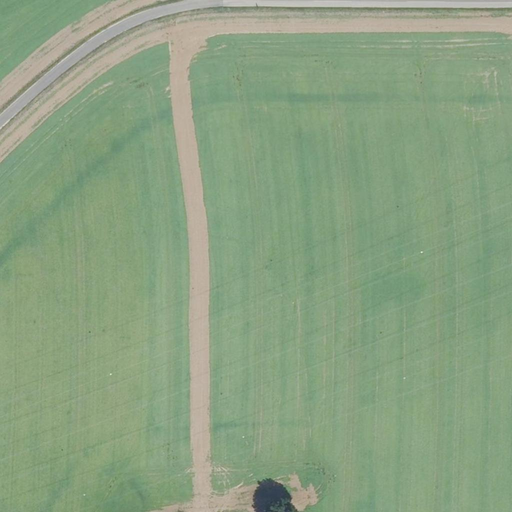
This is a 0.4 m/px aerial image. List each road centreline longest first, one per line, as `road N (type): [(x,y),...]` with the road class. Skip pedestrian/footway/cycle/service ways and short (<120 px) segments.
road 1 (residential): [(206,2),(511,2)]
road 2 (unclassified): [(0,119),(98,38),(144,14),(206,2)]
